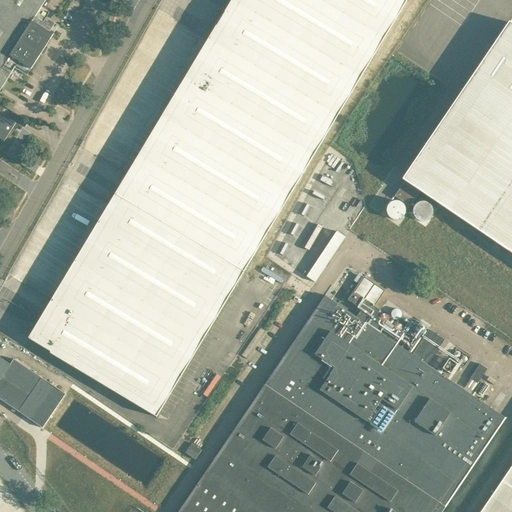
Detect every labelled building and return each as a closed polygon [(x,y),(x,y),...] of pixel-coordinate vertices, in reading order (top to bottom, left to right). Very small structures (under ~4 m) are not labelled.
[(0,0),(0,90),(16,66),(24,71),(55,23),(46,18),(43,22),(35,17),(45,0),(0,0)] [(49,0),(46,6),(55,11),(61,0),(49,0)] [(232,0),(198,56),(115,195),(244,272),(353,89),(407,0),(232,0)] [(404,181),(394,196),(410,207),(420,192),(423,194),(511,254),(511,24),(509,22),(402,180),(404,181)] [(0,138),(4,141),(16,123),(7,118),(0,113),(0,138)] [(105,190),(31,341),(163,419),(244,272),(105,190)] [(314,282),(344,237),(335,231),(305,276),(314,282)] [(319,305),(178,511),(441,511),(445,507),(505,418),(427,365),(444,340),(429,329),(428,331),(427,331),(431,326),(422,319),(419,323),(414,320),(410,325),(416,329),(412,335),(417,339),(420,336),(423,338),(412,355),(376,331),(379,325),(373,321),(380,310),(375,306),(385,291),(364,276),(363,277),(358,284),(348,300),(362,309),(356,318),(325,296),(319,305)] [(14,359),(10,364),(0,357),(0,398),(43,428),(66,394),(14,359)] [(480,364),(470,379),(477,384),(487,369),(480,364)] [(191,444),(186,453),(195,458),(200,450),(191,444)] [(511,511),(511,465),(480,511),(511,511)]
